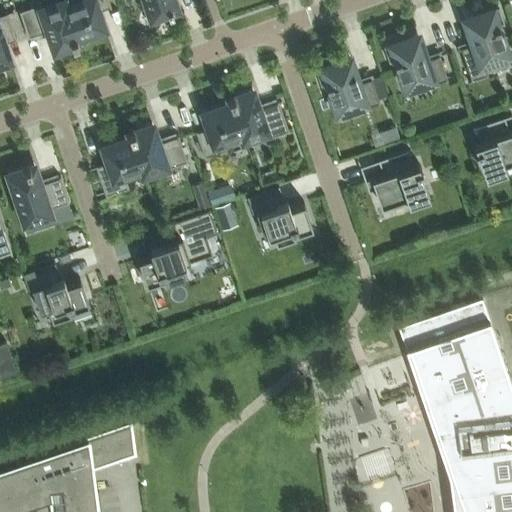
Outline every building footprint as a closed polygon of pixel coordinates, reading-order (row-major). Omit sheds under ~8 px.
[(19,10),(28,37),(29,36),(48,29),(54,48),(72,42),(72,43),(78,41),(76,35),(63,0),(61,0),(41,7),(40,3),(19,10)] [(111,6),(108,0),(63,0),(76,35),(103,26),(98,10),(109,6),(110,7),(111,6)] [(168,10),(172,9),(172,8),(176,6),(174,0),(140,0),(142,5),(147,3),(151,15),(168,9),(168,10)] [(506,28),(498,4),(466,15),(476,42),(460,47),(471,79),(487,73),(483,61),(508,53),(499,26),(500,25),(499,22),(502,21),(505,28),(506,28)] [(16,39),(7,12),(0,14),(0,61),(9,58),(3,42),(15,38),(15,39),(16,39)] [(383,43),(391,67),(392,66),(390,59),(393,58),(394,61),(395,61),(404,88),(429,80),(430,84),(447,79),(439,54),(423,59),(415,33),(383,43)] [(315,67),(323,90),(324,90),(322,83),(325,82),(326,85),(327,85),(336,111),(361,103),(363,108),(379,102),(371,78),(355,83),(346,56),(315,67)] [(252,88),(234,95),(234,94),(228,96),(230,101),(243,137),(265,130),(267,137),(288,130),(278,100),(277,100),(277,101),(258,107),(252,88)] [(197,131),(197,130),(196,130),(205,157),(228,149),(226,143),(243,137),(230,101),(203,111),(208,127),(197,131)] [(506,167),(504,162),(511,159),(511,128),(509,129),(504,115),(474,125),(479,139),(474,141),(476,147),(475,147),(476,152),(477,151),(485,174),(506,167)] [(134,129),(134,128),(128,130),(130,136),(143,172),(164,164),(166,168),(187,161),(178,134),(177,135),(158,142),(152,123),(134,129)] [(96,164),(95,165),(105,195),(128,187),(125,178),(143,172),(130,136),(103,145),(108,161),(97,165),(96,164)] [(412,163),(407,148),(377,158),(382,173),(364,179),(368,190),(375,187),(378,198),(378,199),(379,199),(381,204),(386,202),(386,203),(387,203),(387,202),(406,196),(407,200),(429,193),(421,170),(422,170),(420,166),(419,166),(418,161),(412,163)] [(29,165),(29,164),(25,165),(25,166),(8,172),(24,220),(49,211),(48,208),(68,201),(60,175),(59,176),(59,177),(40,183),(33,163),(29,165)] [(192,184),(199,206),(209,203),(202,181),(192,184)] [(293,232),(310,226),(313,233),(314,232),(304,201),(286,207),(278,185),(246,196),(252,212),(256,211),(264,234),(272,231),(277,246),(296,239),(293,232)] [(230,202),(215,207),(222,229),(238,224),(230,202)] [(155,252),(138,258),(148,289),(150,289),(147,282),(161,277),(163,284),(186,276),(182,262),(189,260),(211,252),(206,237),(216,234),(207,209),(180,218),(147,229),(155,252)] [(0,254),(11,251),(0,217),(0,254)] [(48,308),(53,322),(71,315),(69,309),(86,303),(89,310),(90,309),(80,278),(62,284),(54,261),(22,272),(28,289),(32,288),(40,311),(48,308)] [(511,511),(511,386),(481,296),(398,324),(433,428),(433,429),(437,428),(440,437),(454,479),(449,481),(450,482),(459,508),(453,510),(453,511),(454,511),(511,511)] [(0,342),(0,374),(1,377),(16,372),(6,341),(0,342)] [(0,511),(35,501),(36,511),(96,511),(95,494),(91,495),(88,471),(92,471),(91,465),(88,465),(88,458),(134,452),(130,423),(0,467),(0,511)] [(368,445),(367,437),(364,438),(360,438),(361,446),(366,445),(368,445)]
